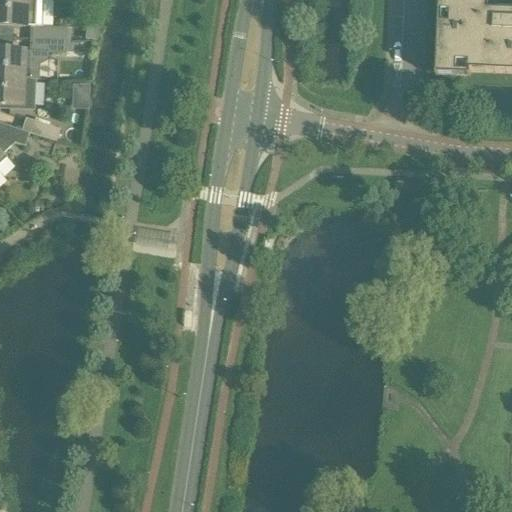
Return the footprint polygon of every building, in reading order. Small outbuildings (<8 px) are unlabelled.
[(24,28),(29,28),(41,29),(42,2),(0,0),(0,27),(23,29),(24,28)] [(511,14),(489,14),(490,0),(440,0),(437,73),(471,75),(471,74),(511,75),(511,14)] [(29,28),(29,41),(65,43),(65,30),(41,29),(29,28)] [(29,41),(28,53),(28,54),(48,55),(64,56),(65,43),(29,41)] [(48,55),(28,54),(28,53),(0,52),(0,80),(29,81),(38,82),(38,67),(47,63),(48,55)] [(28,99),(29,81),(0,80),(0,107),(28,109),(28,99)] [(73,88),(72,110),(87,110),(88,88),(73,88)] [(21,133),(29,135),(56,143),(60,131),(25,121),(21,133)] [(15,145),(24,148),(29,135),(21,133),(0,126),(0,163),(6,158),(2,154),(14,144),(15,145)]
